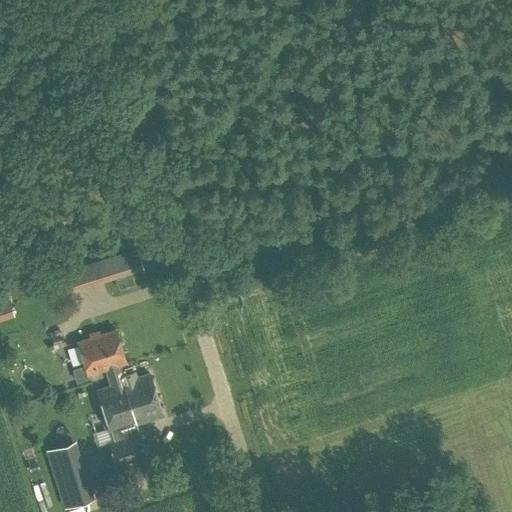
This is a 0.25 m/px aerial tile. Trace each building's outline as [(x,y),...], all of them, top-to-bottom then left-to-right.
[(67,291),(141,269),(136,250),(61,272),(67,291)] [(0,323),(17,318),(9,290),(0,293),(0,323)] [(119,363),(119,364),(125,362),(115,329),(77,341),(87,374),(105,368),(105,367),(119,363)] [(122,375),(119,364),(119,363),(105,367),(105,368),(110,385),(97,390),(112,441),(107,442),(116,469),(149,458),(140,431),(139,431),(136,422),(162,414),(149,373),(135,377),(133,371),(122,375)] [(75,443),(46,452),(64,510),(94,501),(75,443)]
